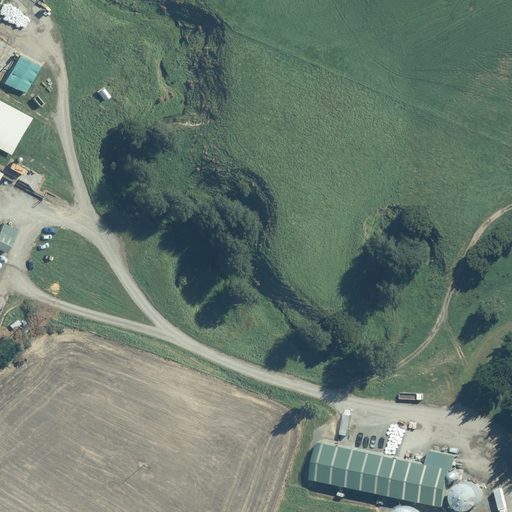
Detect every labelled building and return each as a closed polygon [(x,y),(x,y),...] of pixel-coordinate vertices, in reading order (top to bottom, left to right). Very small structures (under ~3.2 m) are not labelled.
[(39,65),(18,55),(5,82),(26,92),(39,65)] [(30,117),(0,101),(0,151),(9,156),(30,117)] [(16,230),(1,222),(0,225),(0,252),(3,254),(16,230)] [(453,468),(319,440),(311,478),(445,505),(453,468)] [(465,480),(463,480),(462,481),(460,481),(459,482),(458,482),(457,483),(456,484),(455,485),(454,486),(453,487),(452,488),(452,489),(451,490),(451,492),(451,493),(450,494),(450,496),(450,497),(451,498),(451,500),(451,501),(452,502),(453,503),(453,504),(454,506),(455,507),(456,507),(457,508),(458,509),(459,509),(461,510),(462,510),(463,511),(465,511),(466,511),(467,511),(469,511),(470,510),(471,510),(472,509),(474,509),(475,508),(476,507),(477,506),(478,505),(478,504),(479,503),(480,502),(480,501),(481,499),(481,498),(481,497),(481,495),(481,494),(481,493),(480,491),(480,490),(479,489),(479,488),(478,487),(477,486),(476,485),(475,484),(474,483),(473,482),(472,482),(471,481),(469,481),(468,480),(467,480),(465,480)] [(402,504),(400,505),(398,506),(397,507),(396,508),(395,509),(394,510),(393,511),(392,511),(422,511),(421,511),(420,509),(420,508),(418,507),(417,506),(416,506),(415,505),(414,504),(412,504),(411,503),(409,503),(408,503),(407,503),(405,503),(404,504),(402,504)]
